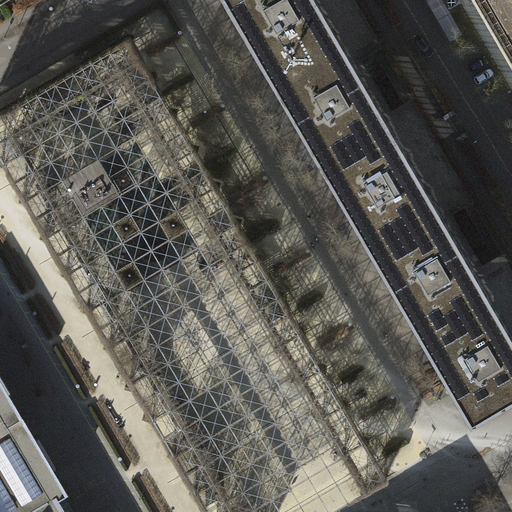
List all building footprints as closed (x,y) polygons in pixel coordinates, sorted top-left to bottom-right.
[(218,0),(265,79),(334,39),(310,0),(218,0)] [(511,0),(474,0),(511,64),(511,0)] [(188,200),(217,185),(140,46),(176,26),(169,13),(21,95),(33,118),(18,126),(31,149),(47,140),(99,236),(85,244),(122,311),(147,297),(151,305),(159,301),(153,291),(166,284),(160,273),(171,267),(163,253),(182,242),(179,237),(202,224),(188,200)] [(315,165),(384,125),(334,39),(265,79),(315,165)] [(435,211),(384,125),(315,165),(366,251),(435,211)] [(416,337),(485,297),(435,211),(366,251),(416,337)] [(511,342),(485,297),(416,337),(468,425),(511,399),(511,342)] [(0,511),(37,511),(66,495),(68,494),(45,461),(0,384),(0,511)] [(75,511),(66,495),(37,511),(75,511)]
